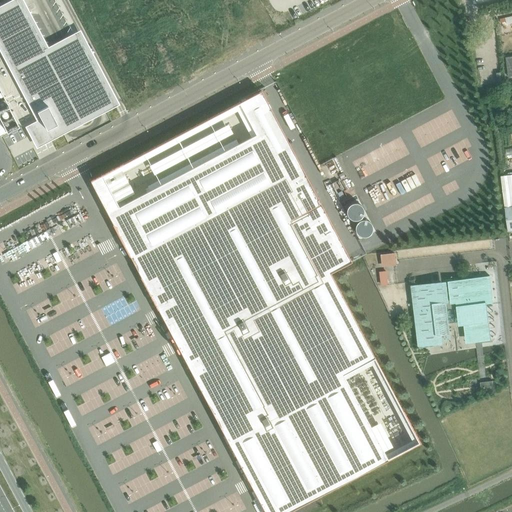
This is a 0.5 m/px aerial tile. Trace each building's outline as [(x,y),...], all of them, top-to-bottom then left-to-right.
[(17,0),(15,0),(0,8),(0,40),(51,138),(114,105),(77,34),(45,51),(17,0)] [(0,126),(3,133),(18,125),(0,90),(0,126)] [(273,165),(294,154),(260,90),(90,178),(140,276),(152,270),(118,207),(256,134),(273,165)] [(351,261),(294,154),(273,165),(256,134),(118,207),(152,270),(140,276),(177,346),(203,394),(214,388),(236,429),(225,435),(265,511),(286,511),(389,458),(345,373),(374,357),(330,272),(351,261)] [(507,230),(511,229),(511,175),(501,177),(507,230)] [(395,264),(394,253),(380,255),(382,266),(395,264)] [(449,323),(462,321),(462,323),(468,322),(469,331),(474,331),(475,335),(488,334),(489,340),(490,340),(486,304),(492,303),(492,304),(493,304),(490,276),(489,276),(489,277),(473,279),(473,282),(462,284),(464,296),(445,299),(445,302),(442,302),(439,283),(416,286),(412,287),(412,285),(411,285),(418,347),(419,347),(419,346),(441,343),(440,332),(449,331),(449,334),(450,334),(449,323)]
